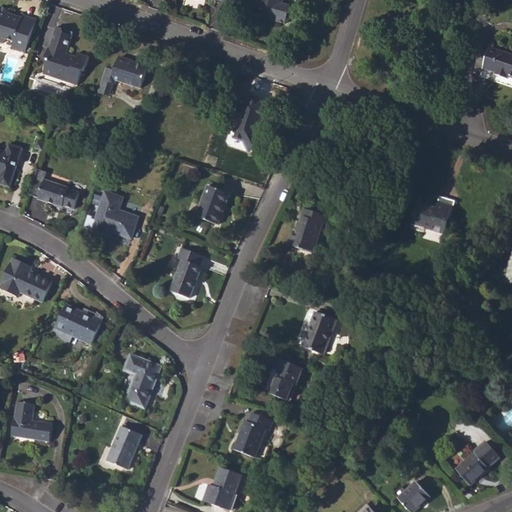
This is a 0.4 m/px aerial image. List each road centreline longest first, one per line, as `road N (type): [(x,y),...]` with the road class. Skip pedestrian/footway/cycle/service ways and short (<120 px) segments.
road 1 (residential): [(327,87),(246,258),(206,366)]
road 2 (residential): [(0,217),(50,242),(206,366)]
road 3 (residential): [(327,87),(90,0)]
road 4 (residential): [(511,150),(327,87)]
road 5 (residential): [(206,366),(150,511)]
